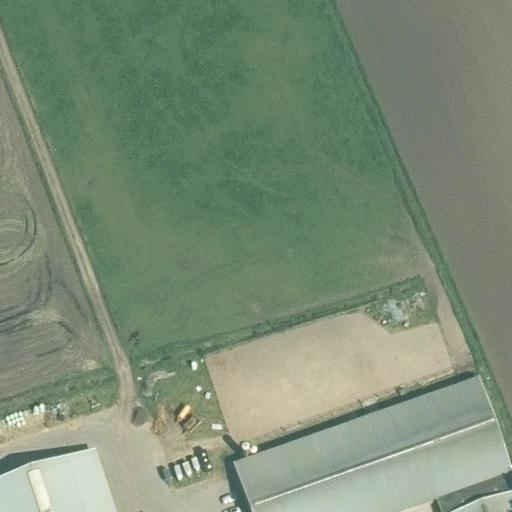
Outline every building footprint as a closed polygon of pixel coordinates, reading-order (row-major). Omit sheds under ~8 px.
[(212,372),(221,396),(229,393),(219,369),(212,372)] [(198,408),(189,377),(146,389),(155,420),(198,408)] [(245,511),(423,511),(435,508),(436,511),(511,511),(511,483),(478,386),(232,472),(245,511)] [(0,428),(0,467),(49,453),(46,444),(73,437),(66,410),(0,428)] [(314,429),(341,422),(337,410),(311,418),(314,429)] [(182,482),(193,478),(182,449),(170,453),(182,482)] [(108,511),(91,459),(0,489),(0,511),(108,511)]
